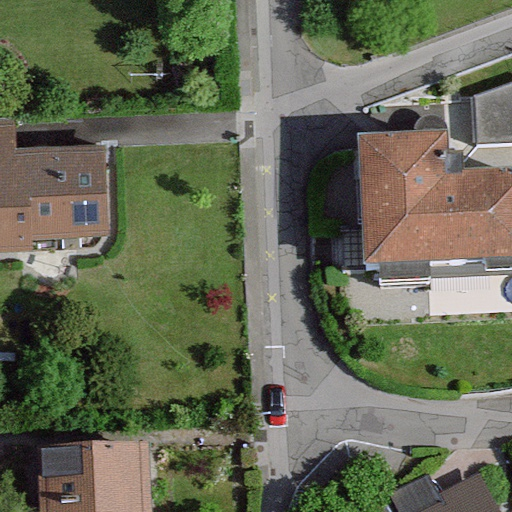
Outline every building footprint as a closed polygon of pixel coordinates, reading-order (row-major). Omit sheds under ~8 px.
[(511,88),(479,90),(480,145),(511,144),(511,88)] [(0,240),(43,239),(43,231),(116,228),(112,139),(19,142),(18,118),(0,118),(0,240)] [(380,144),(386,269),(511,262),(511,173),(469,176),(467,139),(380,144)] [(52,456),(55,511),(167,511),(163,449),(52,456)] [(421,511),(511,511),(487,472),(421,511)]
